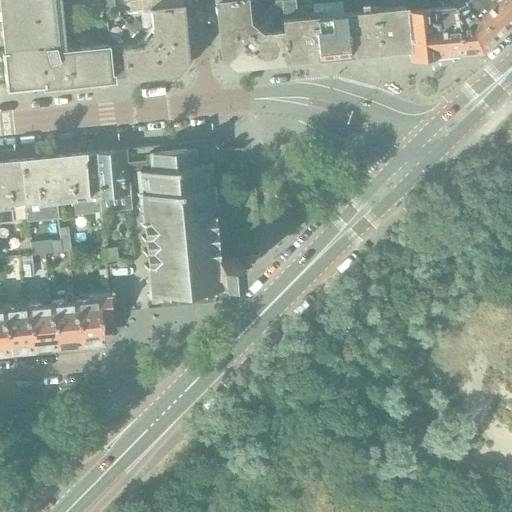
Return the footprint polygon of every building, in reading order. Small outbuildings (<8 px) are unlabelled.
[(66,83),(112,79),(109,48),(108,46),(63,50),(63,53),(58,53),(52,0),(0,0),(6,52),(2,52),(5,88),(66,81),(66,83)] [(115,12),(113,0),(103,0),(105,14),(115,12)] [(180,5),(179,0),(135,0),(128,1),(130,12),(142,10),(150,9),(180,5)] [(288,61),(282,1),(281,0),(276,0),(276,2),(269,10),(272,33),(257,34),(248,26),(245,0),(242,0),(216,3),(221,56),(234,67),(288,61)] [(348,55),(344,15),(297,20),(295,0),(282,1),(288,61),(348,55)] [(457,54),(453,12),(448,0),(436,0),(437,6),(428,7),(433,56),(457,54)] [(497,36),(467,5),(465,0),(448,0),(453,12),(457,54),(478,52),(482,50),(497,36)] [(511,21),(511,17),(495,0),(465,0),(467,5),(497,36),(511,21)] [(511,0),(495,0),(511,17),(511,0)] [(185,59),(180,5),(150,9),(152,36),(148,41),(145,45),(122,47),(109,48),(112,79),(113,79),(125,78),(175,72),(180,66),(185,59)] [(433,56),(428,7),(405,9),(409,49),(409,54),(415,58),(433,56)] [(409,49),(405,9),(344,15),(348,55),(409,49)] [(137,32),(142,25),(136,20),(131,26),(137,32)] [(137,32),(131,26),(127,23),(121,30),(132,38),(137,32)] [(217,231),(216,219),(219,219),(218,217),(216,217),(215,205),(217,205),(217,202),(215,203),(213,191),(216,191),(215,189),(213,189),(211,168),(214,168),(213,165),(197,167),(195,152),(197,151),(197,149),(152,154),(152,156),(146,157),(146,161),(126,163),(126,167),(137,166),(138,171),(136,171),(136,173),(138,173),(140,194),(138,194),(138,197),(140,197),(142,209),(139,210),(139,212),(141,212),(143,224),(141,224),(141,226),(143,226),(144,237),(142,237),(142,239),(144,239),(146,252),(143,252),(144,254),(146,254),(147,265),(145,265),(145,267),(147,267),(149,280),(146,281),(147,284),(149,283),(150,294),(147,295),(147,297),(157,296),(158,302),(216,296),(215,290),(225,289),(225,287),(222,287),(221,278),(239,277),(236,258),(220,259),(219,247),(221,246),(221,244),(219,244),(218,233),(220,233),(220,230),(217,231)] [(123,185),(121,167),(126,167),(126,163),(125,150),(95,153),(100,199),(129,196),(128,184),(123,185)] [(100,199),(95,153),(81,154),(86,200),(100,199)] [(86,200),(81,154),(20,160),(25,206),(86,200)] [(0,208),(25,206),(20,160),(0,162),(0,208)] [(68,249),(66,230),(59,231),(61,250),(68,249)] [(107,287),(106,270),(99,270),(100,288),(107,287)] [(112,324),(111,315),(108,296),(74,299),(78,344),(80,347),(103,345),(101,325),(112,324)] [(78,344),(74,299),(50,301),(54,345),(57,349),(67,348),(69,343),(77,342),(78,344)] [(54,345),(50,301),(27,304),(31,349),(33,352),(43,351),(45,345),(54,344),(54,345)] [(31,349),(27,304),(2,306),(6,349),(9,354),(19,353),(21,348),(30,347),(31,349)]
